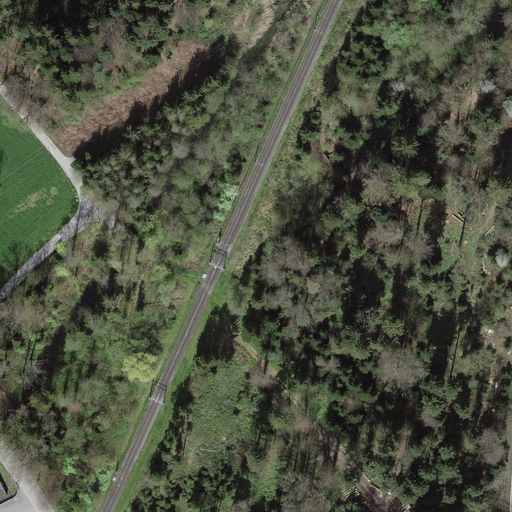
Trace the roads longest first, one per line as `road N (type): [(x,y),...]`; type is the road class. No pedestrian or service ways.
road 1 (unclassified): [(0,89),(73,170),(87,201),(0,299)]
road 2 (track): [(377,511),(230,325)]
